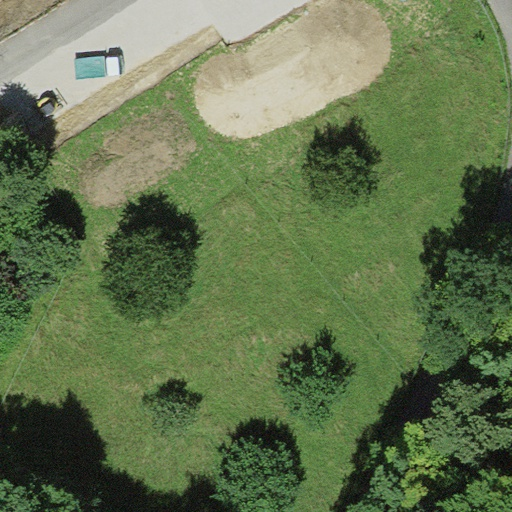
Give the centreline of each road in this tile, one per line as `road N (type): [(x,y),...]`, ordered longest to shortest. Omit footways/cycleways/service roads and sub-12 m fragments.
road 1 (residential): [(362,511),(511,188)]
road 2 (residential): [(112,0),(0,78)]
